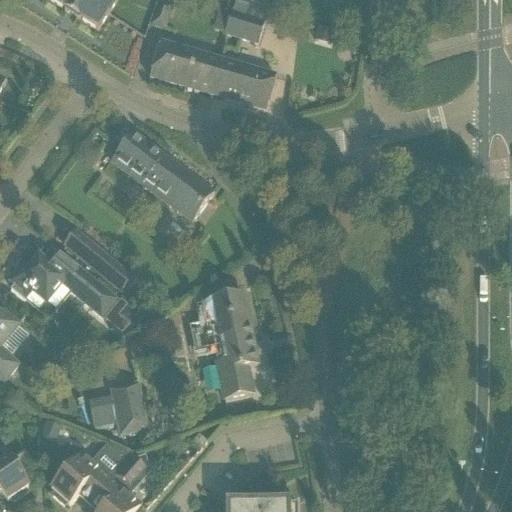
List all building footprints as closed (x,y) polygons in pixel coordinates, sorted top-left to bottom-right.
[(46,0),(65,12),(64,14),(66,15),(67,13),(76,19),(75,21),(77,23),(79,21),(97,33),(118,0),(46,0)] [(239,42),(250,7),(235,2),(223,38),(239,42)] [(258,48),(269,13),(250,7),(239,42),(258,48)] [(350,58),(358,52),(350,42),(342,48),(350,58)] [(210,100),(221,63),(160,45),(149,82),(210,100)] [(265,116),(276,79),(221,63),(210,100),(265,116)] [(192,226),(214,197),(132,136),(110,165),(192,226)] [(120,296),(132,281),(91,248),(76,236),(64,250),(120,296)] [(14,287),(10,292),(24,303),(28,298),(31,294),(46,306),(56,314),(71,296),(101,320),(114,303),(59,257),(53,253),(52,254),(51,253),(42,264),(37,260),(28,271),(24,269),(11,284),(14,287)] [(243,298),(211,304),(223,365),(216,367),(219,383),(223,403),(253,397),(247,371),(257,369),(246,317),(243,298)] [(125,309),(120,304),(105,323),(121,336),(128,328),(117,319),(125,309)] [(131,327),(139,318),(128,310),(121,319),(131,327)] [(0,384),(3,387),(18,368),(9,361),(27,339),(17,330),(19,328),(17,326),(2,313),(0,315),(0,384)] [(112,399),(87,404),(93,432),(118,426),(120,439),(146,434),(137,389),(111,395),(112,399)] [(55,444),(60,430),(46,424),(40,438),(55,444)] [(199,454),(206,445),(198,438),(191,447),(199,454)] [(61,482),(51,493),(55,497),(52,499),(63,508),(65,506),(69,510),(78,500),(88,509),(111,482),(131,460),(108,449),(93,466),(82,457),(72,469),(69,466),(58,479),(61,482)] [(7,461),(1,452),(0,452),(0,494),(7,505),(12,502),(14,504),(25,497),(23,494),(28,491),(17,475),(31,466),(22,452),(7,461)] [(111,482),(88,509),(91,511),(136,511),(140,508),(129,498),(149,475),(144,459),(134,463),(131,460),(111,482)]
